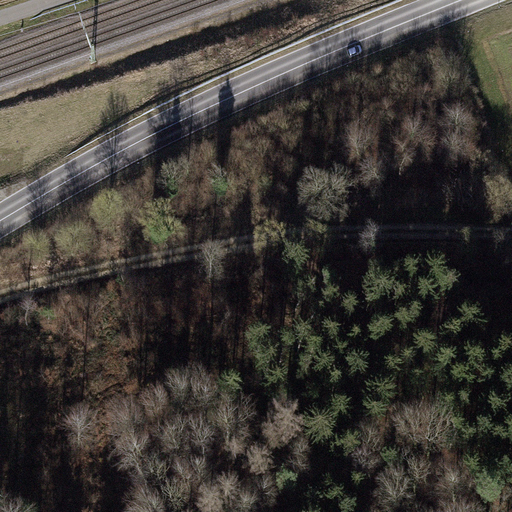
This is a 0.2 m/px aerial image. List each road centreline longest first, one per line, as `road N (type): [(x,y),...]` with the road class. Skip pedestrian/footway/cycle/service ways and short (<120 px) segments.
road 1 (track): [(0,301),(284,235),(511,235)]
road 2 (primary): [(462,0),(238,94),(0,221)]
road 3 (track): [(295,511),(334,470),(357,427),(368,389),(365,349),(350,312),(318,284),(287,268),(211,252)]
road 4 (track): [(287,268),(511,274)]
